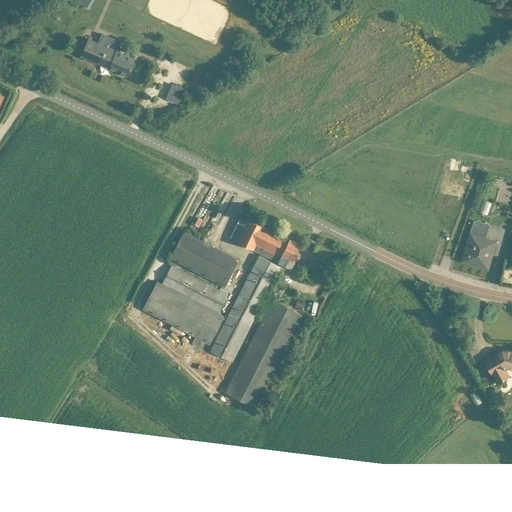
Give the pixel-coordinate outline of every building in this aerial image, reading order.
[(84,57),(130,77),(138,59),(93,38),(84,57)] [(172,102),(179,87),(166,81),(159,96),(172,102)] [(0,116),(10,97),(0,92),(0,116)] [(466,173),(467,163),(455,162),(454,171),(466,173)] [(191,212),(194,204),(189,202),(186,210),(191,212)] [(281,262),(292,240),(244,216),(233,237),(281,262)] [(457,261),(486,269),(494,239),(482,235),(486,224),(469,219),(457,261)] [(151,279),(139,307),(206,336),(211,325),(215,326),(221,313),(215,311),(224,288),(165,263),(158,281),(151,279)] [(264,296),(224,391),(255,404),(295,309),(264,296)] [(439,300),(434,302),(437,310),(442,308),(439,300)] [(511,365),(511,349),(497,349),(477,361),(495,383),(506,375),(504,368),(511,366),(511,365)]
